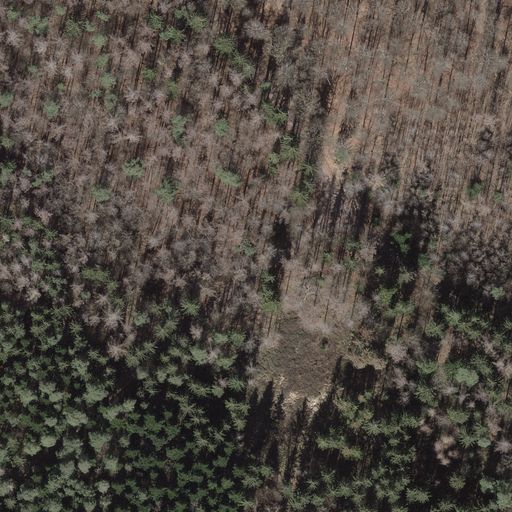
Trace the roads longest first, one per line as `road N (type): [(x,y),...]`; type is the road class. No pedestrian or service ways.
road 1 (track): [(206,0),(350,196),(160,348),(33,469),(0,485)]
road 2 (track): [(350,196),(414,275),(511,337)]
